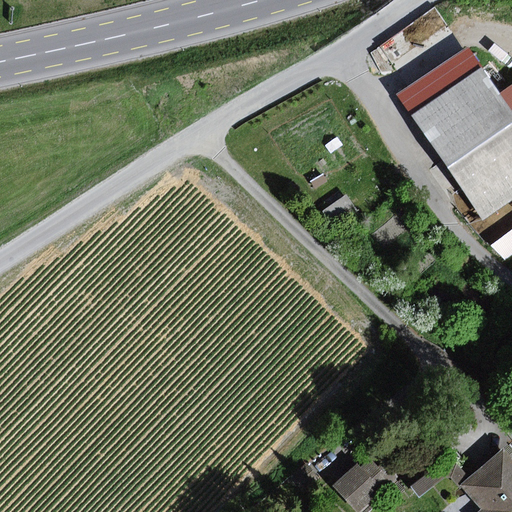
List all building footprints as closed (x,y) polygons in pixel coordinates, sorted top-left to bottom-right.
[(511,113),(467,50),(399,97),(485,220),(511,201),(511,113)] [(502,93),(504,94),(506,94),(508,93),(510,92),(511,90),(511,88),(511,86),(511,84),(510,83),(508,82),(506,81),(504,81),(502,82),(501,84),(500,85),(499,88),(500,90),(501,91),(502,93)] [(348,195),(325,212),(336,228),(360,211),(348,195)] [(511,232),(493,247),(505,263),(511,257),(511,232)] [(472,478),(463,486),(483,508),(478,511),(511,511),(511,457),(505,449),(472,478)] [(358,464),(335,485),(359,511),(360,511),(398,478),(384,462),(379,467),(371,459),(362,467),(358,464)] [(453,477),(463,486),(472,478),(457,464),(443,461),(412,487),(420,498),(446,476),(453,477)] [(321,479),(309,463),(291,476),(304,492),(321,479)]
